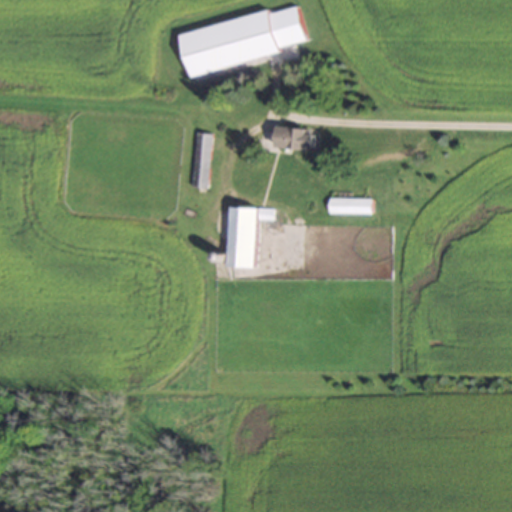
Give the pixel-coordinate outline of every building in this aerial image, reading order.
[(306,41),(298,5),(181,32),(191,75),(283,54),(281,47),(306,41)] [(315,150),(317,129),(279,126),(277,147),(315,150)] [(212,133),(196,132),(191,187),(208,188),(212,133)] [(370,210),(370,200),(352,200),(352,210),(370,210)] [(231,267),(259,267),(260,219),(273,220),(273,208),(232,207),(231,267)]
